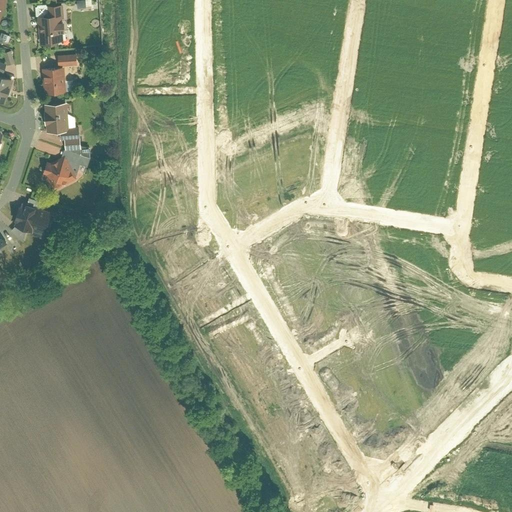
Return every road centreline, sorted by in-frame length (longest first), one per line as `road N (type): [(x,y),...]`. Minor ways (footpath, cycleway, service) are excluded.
road 1 (residential): [(378,508),(231,245)]
road 2 (residential): [(231,245),(208,204),(204,0)]
road 3 (residential): [(497,0),(458,230)]
road 4 (residential): [(358,0),(331,204)]
road 5 (residential): [(378,508),(511,372)]
road 6 (residential): [(331,204),(458,230)]
road 7 (residential): [(29,124),(20,0)]
